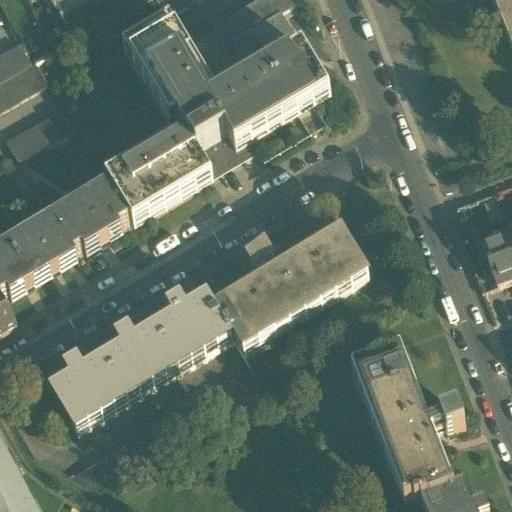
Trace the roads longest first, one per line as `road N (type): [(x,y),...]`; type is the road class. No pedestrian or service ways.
road 1 (residential): [(0,377),(290,205),(393,132)]
road 2 (residential): [(511,447),(393,132)]
road 3 (residential): [(393,132),(343,0)]
